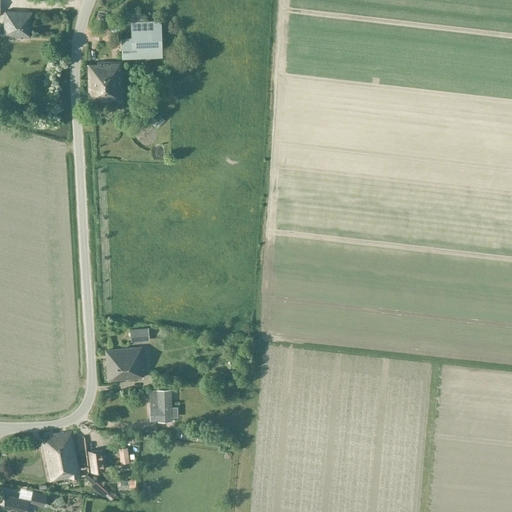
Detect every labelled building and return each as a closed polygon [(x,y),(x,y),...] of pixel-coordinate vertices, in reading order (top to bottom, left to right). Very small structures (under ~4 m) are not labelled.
[(30,36),(32,12),(5,10),(3,34),(30,36)] [(162,19),(131,21),(132,37),(122,37),(123,56),(163,55),(162,19)] [(87,98),(120,97),(119,61),(96,62),(96,64),(85,64),(87,98)] [(149,341),(148,328),(130,329),(131,342),(149,341)] [(106,349),(106,350),(108,379),(142,377),(141,368),(142,368),(141,347),(106,349)] [(171,392),(171,389),(150,390),(150,407),(149,407),(150,421),(158,420),(158,421),(172,421),(172,418),(171,392)] [(198,429),(182,427),(180,438),(197,440),(198,429)] [(50,480),(80,475),(73,431),(51,435),(52,439),(43,440),(50,480)] [(129,462),(127,447),(119,448),(121,463),(129,462)] [(104,469),(102,450),(88,452),(91,471),(104,469)] [(33,491),(31,501),(44,504),(46,494),(33,491)] [(24,511),(27,501),(6,496),(2,510),(6,511),(5,511),(24,511)]
